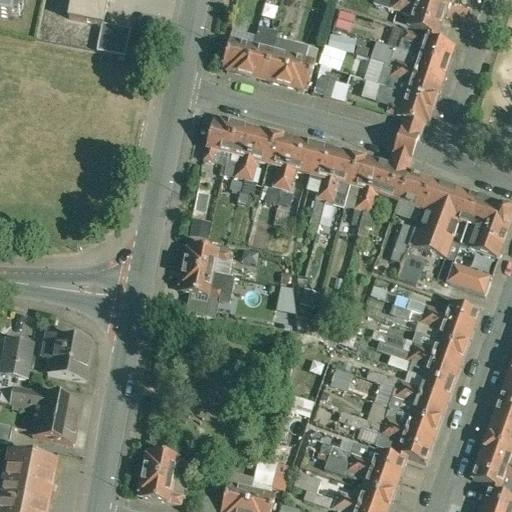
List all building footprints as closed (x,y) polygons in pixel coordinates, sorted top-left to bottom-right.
[(0,0),(0,22),(22,26),(25,0),(0,0)] [(72,0),(71,7),(77,8),(74,22),(104,28),(104,26),(109,0),(111,0),(116,1),(116,0),(72,0)] [(395,2),(386,0),(377,0),(375,6),(392,12),(395,2)] [(451,1),(449,0),(418,0),(418,1),(416,0),(395,0),(395,2),(445,19),(448,10),(447,10),(450,1),(451,1)] [(445,19),(395,2),(392,12),(412,18),(409,29),(427,36),(437,39),(441,29),(442,29),(445,19)] [(344,34),(350,18),(336,13),(331,29),(344,34)] [(281,23),(273,21),(269,37),(277,39),(281,23)] [(131,32),(104,26),(104,28),(99,53),(126,59),(131,32)] [(426,40),(405,33),(402,43),(422,50),(419,59),(448,69),(455,50),(436,43),(437,39),(427,36),(426,40)] [(400,46),(387,42),(384,48),(395,52),(398,53),(398,52),(400,46)] [(254,49),(231,43),(224,68),(225,68),(228,73),(227,74),(232,75),(246,78),(254,49)] [(422,50),(402,43),(400,46),(398,52),(419,59),(422,50)] [(319,52),(294,45),(290,58),(315,65),(319,52)] [(273,54),(254,49),(246,78),(259,82),(265,84),(273,54)] [(419,59),(398,52),(398,53),(395,52),(391,62),(395,63),(395,62),(416,70),(419,59)] [(290,58),(273,54),(265,84),(271,85),(298,92),(303,93),(308,90),(309,90),(315,65),(290,58)] [(448,69),(419,59),(416,70),(395,62),(395,63),(392,71),(442,88),(448,69)] [(442,88),(392,71),(389,81),(410,88),(407,97),(435,107),(442,88)] [(337,104),(342,88),(324,83),(319,98),(337,104)] [(407,97),(389,91),(385,105),(390,107),(402,110),(407,97)] [(435,107),(407,97),(402,110),(390,107),(387,115),(405,122),(424,128),(430,125),(435,107)] [(219,122),(215,125),(214,125),(207,150),(204,162),(214,165),(217,153),(230,156),(238,127),(224,123),(220,121),(219,122)] [(398,145),(390,168),(408,174),(416,151),(424,128),(405,122),(398,145)] [(248,129),(238,127),(230,156),(241,159),(236,179),(235,180),(244,182),(257,131),(248,129)] [(267,134),(257,131),(244,182),(253,185),(259,164),(269,166),(276,137),(267,134)] [(286,139),(276,137),(269,166),(279,169),(273,190),(282,193),(296,141),(286,139)] [(305,144),(296,141),(282,193),(292,195),(297,174),(312,178),(320,148),(305,144)] [(330,151),(320,148),(312,178),(323,180),(317,202),(326,204),(340,153),(330,151)] [(349,156),(340,153),(326,204),(335,207),(341,185),(351,188),(359,159),(349,156)] [(241,159),(230,156),(225,176),(236,179),(241,159)] [(369,161),(359,159),(351,188),(361,191),(355,212),(364,214),(378,164),(377,163),(369,161)] [(390,168),(378,164),(364,214),(373,217),(379,196),(400,204),(410,175),(408,174),(390,168)] [(433,183),(410,175),(400,204),(422,212),(433,183)] [(479,199),(433,183),(422,212),(428,214),(421,234),(451,245),(459,225),(468,228),(469,228),(479,199)] [(351,188),(341,185),(335,207),(345,209),(351,188)] [(361,191),(351,188),(345,209),(355,212),(361,191)] [(282,193),(273,190),(270,205),(278,207),(282,193)] [(511,213),(511,211),(479,199),(469,228),(478,232),(471,252),(472,253),(499,262),(511,224),(511,213)] [(317,202),(310,230),(319,232),(323,215),(326,204),(317,202)] [(364,214),(358,237),(367,240),(373,217),(364,214)] [(334,218),(323,215),(319,232),(318,235),(329,238),(334,218)] [(192,219),(185,234),(204,242),(210,227),(192,219)] [(405,228),(393,263),(403,266),(415,232),(405,228)] [(469,228),(468,228),(460,249),(471,253),(472,253),(471,252),(478,232),(469,228)] [(403,266),(397,281),(416,288),(428,255),(415,251),(421,234),(415,232),(403,266)] [(451,245),(421,234),(415,251),(428,255),(446,262),(451,245)] [(218,253),(193,247),(193,248),(188,251),(187,251),(186,256),(187,256),(184,270),(214,276),(216,262),(229,265),(229,264),(231,255),(218,253)] [(229,265),(216,262),(214,276),(230,279),(232,265),(229,264),(229,265)] [(493,280),(454,267),(447,285),(486,299),(493,280)] [(214,276),(184,270),(181,284),(180,289),(184,294),(183,295),(209,300),(209,299),(222,302),(223,297),(224,292),(211,290),(214,276)] [(230,279),(214,276),(211,290),(224,292),(223,297),(230,298),(233,280),(230,279)] [(225,308),(204,304),(204,306),(189,303),(188,313),(197,315),(223,321),(225,311),(225,308)] [(480,315),(451,305),(447,316),(427,308),(424,317),(473,335),(480,315)] [(188,313),(175,311),(173,322),(195,327),(197,315),(188,313)] [(234,313),(225,311),(223,321),(232,322),(234,313)] [(424,317),(412,313),(409,322),(420,326),(424,317)] [(473,335),(424,317),(420,326),(417,336),(438,343),(466,353),(473,335)] [(402,360),(406,342),(370,333),(366,351),(402,360)] [(438,343),(417,336),(414,346),(434,353),(438,343)] [(92,343),(54,337),(53,344),(48,343),(46,359),(53,363),(51,377),(86,383),(92,343)] [(36,347),(14,343),(8,379),(19,382),(31,384),(36,347)] [(466,353),(438,343),(434,353),(414,346),(410,354),(460,372),(466,353)] [(460,372),(410,354),(407,363),(413,365),(428,371),(424,380),(453,391),(460,372)] [(428,371),(413,365),(409,375),(424,380),(428,371)] [(362,382),(377,387),(371,404),(383,407),(392,381),(366,372),(362,382)] [(330,373),(327,389),(343,391),(345,376),(330,373)] [(8,379),(0,377),(0,396),(2,397),(3,389),(17,392),(19,382),(8,379)] [(453,391),(424,380),(421,390),(400,383),(397,392),(447,409),(453,391)] [(511,389),(506,387),(502,396),(503,397),(499,406),(511,410),(511,389)] [(82,404),(41,396),(17,392),(3,389),(2,397),(0,406),(38,414),(33,439),(73,447),(82,404)] [(447,409),(397,392),(394,401),(415,408),(411,418),(440,428),(447,409)] [(282,397),(277,414),(305,422),(310,405),(282,397)] [(415,408),(394,401),(390,410),(411,418),(415,408)] [(511,410),(499,406),(496,415),(492,425),(511,431),(511,410)] [(440,428),(411,418),(407,428),(387,420),(384,429),(434,447),(440,428)] [(384,429),(355,419),(352,428),(381,438),(384,429)] [(511,431),(492,425),(489,434),(486,443),(511,452),(511,431)] [(13,429),(0,426),(0,443),(9,445),(13,429)] [(434,447),(384,429),(381,438),(401,445),(398,456),(407,459),(426,466),(434,447)] [(171,440),(151,436),(149,446),(169,451),(171,440)] [(401,445),(381,438),(377,449),(398,456),(401,445)] [(511,461),(511,452),(486,443),(483,453),(482,453),(479,462),(511,473),(511,463),(511,461)] [(377,454),(357,447),(354,457),(373,464),(377,454)] [(353,457),(333,450),(330,459),(349,466),(353,457)] [(191,462),(152,453),(152,454),(148,457),(147,457),(146,462),(143,476),(174,482),(176,469),(189,471),(191,462)] [(396,460),(377,454),(373,464),(354,457),(353,457),(349,466),(399,484),(407,459),(398,456),(396,460)] [(48,511),(58,465),(12,456),(0,511),(48,511)] [(349,466),(330,459),(325,472),(359,484),(360,479),(346,474),(349,466)] [(511,473),(479,462),(476,471),(473,481),(491,488),(501,491),(505,481),(511,483),(511,473)] [(399,484),(349,466),(346,474),(360,479),(367,482),(364,491),(392,502),(399,484)] [(322,483),(300,475),(295,488),(312,494),(336,503),(339,494),(341,490),(322,483)] [(174,482),(143,476),(141,490),(140,490),(139,495),(140,495),(143,500),(169,506),(182,508),(184,499),(171,496),(174,482)] [(247,511),(252,493),(228,487),(222,511),(247,511)] [(501,491),(491,488),(486,502),(483,511),(511,511),(511,500),(500,496),(501,491)] [(388,511),(392,502),(364,491),(360,501),(339,494),(336,503),(362,511),(388,511)] [(272,511),(275,499),(252,493),(247,511),(272,511)] [(336,503),(312,494),(309,503),(333,511),(336,503)] [(362,511),(336,503),(333,511),(334,511),(362,511)]
